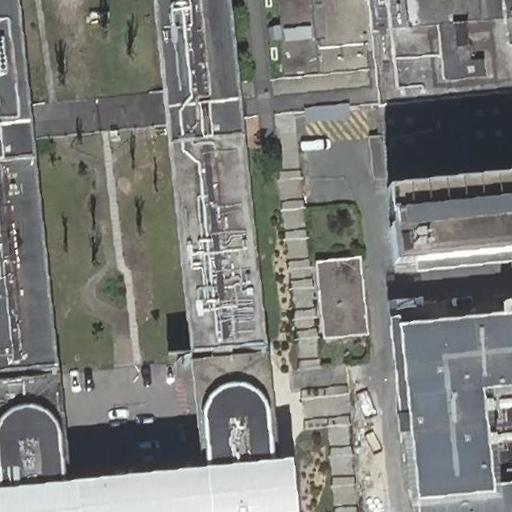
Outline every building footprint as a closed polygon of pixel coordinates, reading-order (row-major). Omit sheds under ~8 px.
[(0,0),(0,371),(59,366),(34,139),(32,120),(30,104),(19,0),(155,0),(165,90),(166,106),(168,125),(192,352),(268,345),(243,117),(271,114),(284,113),(296,111),(354,105),(375,103),(380,103),(368,0),(244,0),(254,81),(239,83),(229,0),(0,0)] [(511,0),(368,0),(380,103),(381,106),(511,92),(511,0)] [(511,92),(381,106),(383,137),(370,138),(373,179),(387,178),(388,188),(511,175),(511,92)] [(34,139),(168,125),(166,106),(32,120),(34,139)] [(310,369),(322,367),(318,321),(299,147),(296,111),(284,113),(271,114),(298,370),(310,369)] [(391,226),(395,264),(511,251),(511,175),(388,188),(391,222),(394,221),(395,226),(391,226)] [(317,261),(322,321),(367,316),(361,257),(317,261)] [(511,511),(511,313),(404,324),(413,413),(399,414),(401,432),(415,431),(423,511),(511,511)] [(367,316),(322,321),(324,339),(369,334),(367,316)] [(0,511),(284,511),(268,351),(192,359),(205,483),(71,496),(58,373),(0,378),(0,511)] [(358,511),(349,393),(336,395),(324,396),(332,511),(358,511)]
